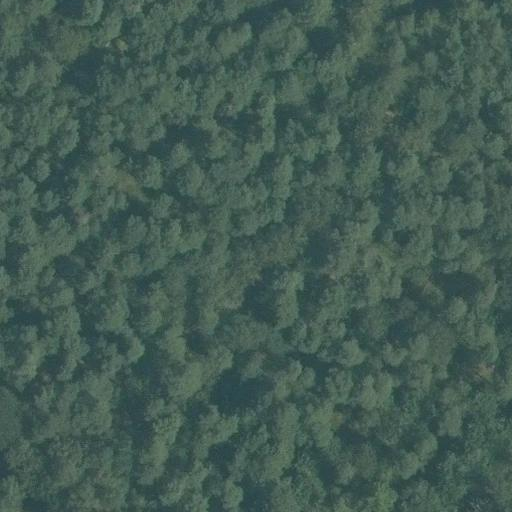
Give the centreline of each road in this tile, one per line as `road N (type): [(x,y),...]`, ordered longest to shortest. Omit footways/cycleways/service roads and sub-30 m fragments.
road 1 (track): [(246,0),(511,216)]
road 2 (track): [(0,425),(99,511)]
